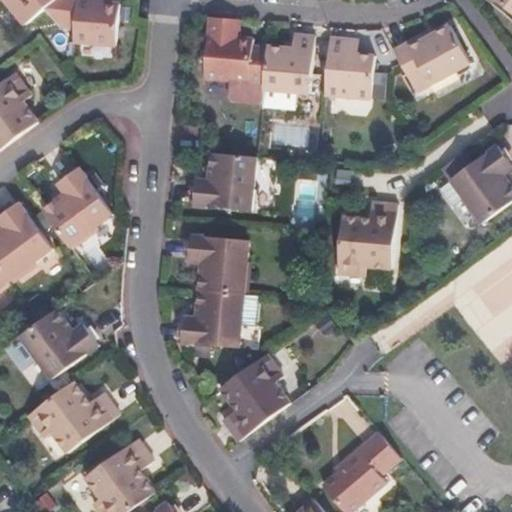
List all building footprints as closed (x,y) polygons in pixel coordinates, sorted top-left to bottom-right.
[(12,0),(9,3),(27,25),(47,9),(60,26),(76,28),(78,0),(12,0)] [(117,47),(121,3),(104,1),(103,0),(78,0),(76,28),(74,43),(117,47)] [(511,0),(498,0),(511,11),(511,0)] [(233,19),(211,17),(205,78),(231,81),(230,95),(234,100),(264,103),(265,90),(269,52),(254,50),(255,39),(240,38),(231,37),(233,19)] [(231,37),(240,38),(242,20),(233,19),(231,37)] [(418,93),(472,64),(451,26),(436,34),(424,40),(422,36),(395,51),(418,93)] [(434,30),(422,36),(424,40),(436,34),(434,30)] [(312,94),(317,37),(295,35),(295,43),(294,49),(286,48),(269,47),(269,52),(265,90),(266,90),(299,93),(312,94)] [(353,40),(332,38),(326,95),(373,99),(376,56),(360,54),(351,54),(353,40)] [(361,40),(353,40),(351,54),(360,54),(361,40)] [(0,151),(40,122),(25,102),(33,96),(16,74),(0,85),(0,151)] [(264,107),(297,110),(299,93),(266,90),(264,103),(264,107)] [(484,224),(511,203),(511,184),(504,174),(509,171),(511,168),(511,162),(499,146),(473,165),(464,153),(444,168),(452,180),(453,181),(465,197),(484,224)] [(195,205),(253,211),(259,157),(231,154),(213,153),(211,168),(209,180),(204,180),(198,180),(195,205)] [(81,168),(60,183),(64,189),(67,193),(57,201),(44,210),(71,247),(115,215),(81,168)] [(453,206),(465,197),(453,181),(441,189),(453,206)] [(54,196),(57,201),(67,193),(64,189),(54,196)] [(340,273),(368,276),(368,266),(394,269),(400,204),(373,202),(371,219),(371,226),(363,225),(364,218),(345,217),(340,273)] [(0,266),(11,281),(54,249),(20,203),(0,217),(0,219),(3,223),(6,228),(0,232),(0,266)] [(194,235),(191,261),(199,262),(204,262),(203,275),(201,290),(246,295),(252,241),(194,235)] [(0,289),(11,281),(0,266),(0,289)] [(193,318),(186,317),(183,343),(241,349),(243,326),(246,296),(246,295),(201,290),(200,306),(199,318),(193,318)] [(243,326),(257,327),(260,297),(246,296),(243,326)] [(55,380),(101,345),(85,324),(80,328),(76,331),(68,321),(59,309),(41,322),(23,336),(55,380)] [(73,318),(68,321),(76,331),(80,328),(73,318)] [(241,441),(293,403),(277,382),(285,376),(269,355),(222,388),(234,403),(239,399),(244,405),(238,409),(225,420),(241,441)] [(69,453),(121,415),(106,394),(92,404),(86,408),(81,402),(87,398),(76,382),(30,415),(46,437),(54,432),(69,453)] [(92,404),(87,398),(81,402),(86,408),(92,404)] [(234,403),(238,409),(244,405),(239,399),(234,403)] [(347,511),(354,511),(389,482),(383,476),(403,459),(380,433),(347,461),(350,465),(339,474),(325,486),(347,511)] [(155,461),(139,440),(87,478),(102,499),(95,504),(100,511),(130,511),(134,509),(150,497),(156,493),(145,477),(139,482),(135,476),(141,471),(155,461)] [(336,470),(339,474),(350,465),(347,461),(336,470)] [(139,482),(145,477),(141,471),(135,476),(139,482)] [(498,511),(469,484),(449,504),(457,511),(498,511)] [(0,495),(0,510),(14,500),(7,490),(0,495)] [(43,511),(52,511),(59,507),(49,493),(36,502),(43,511)] [(136,511),(155,511),(159,509),(150,497),(134,509),(136,511)] [(325,511),(315,499),(299,511),(325,511)] [(176,511),(169,502),(159,509),(155,511),(176,511)]
